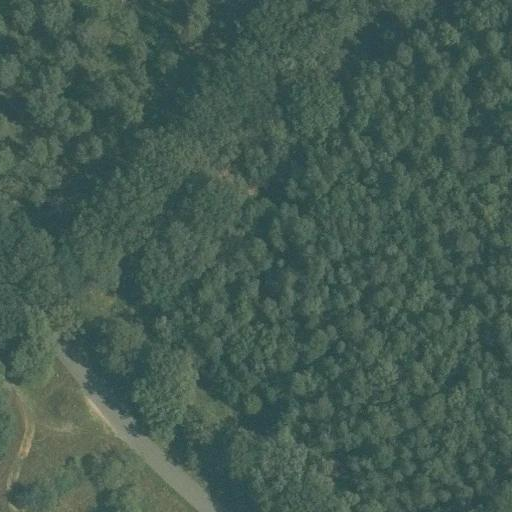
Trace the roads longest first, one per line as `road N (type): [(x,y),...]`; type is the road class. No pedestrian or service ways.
road 1 (track): [(372,0),(23,416),(0,397)]
road 2 (unclassified): [(0,292),(148,460),(216,511)]
road 3 (track): [(111,310),(0,215)]
